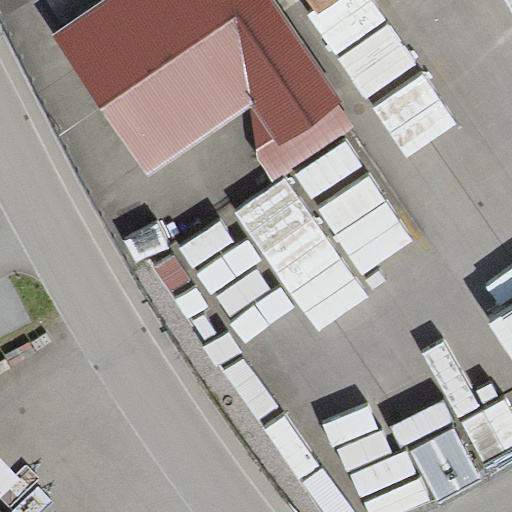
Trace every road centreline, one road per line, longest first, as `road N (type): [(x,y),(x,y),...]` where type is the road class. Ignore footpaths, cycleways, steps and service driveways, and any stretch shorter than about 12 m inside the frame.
road 1 (residential): [(228,511),(48,222),(0,127)]
road 2 (unknown): [(511,286),(312,0)]
